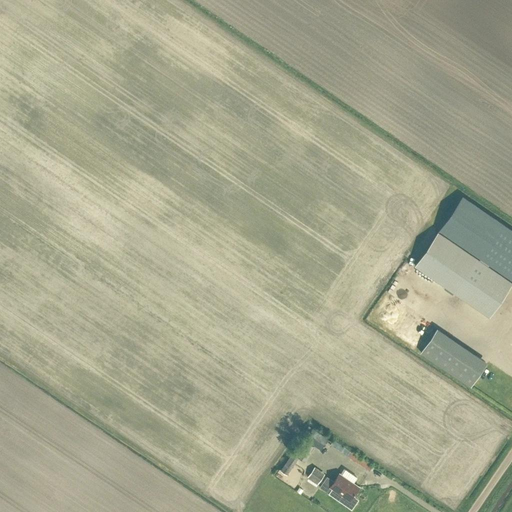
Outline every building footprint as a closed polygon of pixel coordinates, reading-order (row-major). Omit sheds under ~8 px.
[(511,229),(462,195),(439,229),(511,278),(511,229)] [(511,281),(437,231),(414,264),(489,315),(511,282),(511,281)] [(467,385),(484,360),(432,326),(416,351),(467,385)] [(319,448),(327,437),(312,427),(305,437),(319,448)] [(286,474),(298,457),(291,453),(280,469),(286,474)] [(317,483),(324,473),(314,466),(307,476),(317,483)] [(332,487),(342,494),(339,500),(351,508),(357,499),(352,496),(359,486),(339,473),(334,481),(327,476),(320,486),(329,493),(332,487)]
